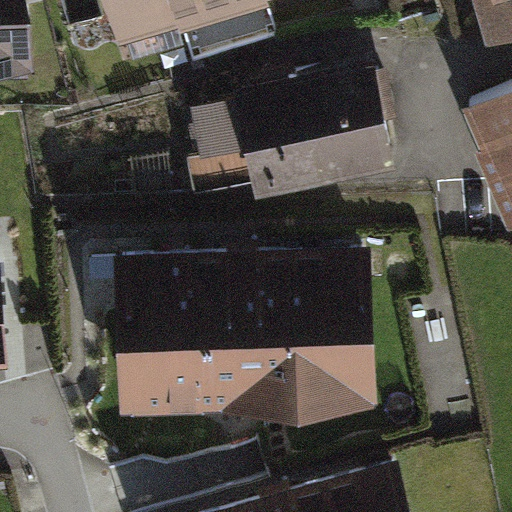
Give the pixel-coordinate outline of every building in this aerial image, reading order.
[(28,0),(0,0),(0,74),(33,73),(29,2),(28,0)] [(176,19),(170,0),(110,0),(121,35),(176,19)] [(221,0),(171,0),(175,13),(221,0)] [(511,30),(511,0),(494,0),(505,33),(511,30)] [(375,57),(239,83),(241,94),(198,102),(208,150),(194,153),(200,186),(257,174),(259,189),(396,162),(375,57)] [(511,82),(468,101),(511,202),(511,82)] [(120,250),(124,393),(198,391),(198,398),(221,398),(221,405),(246,404),(246,399),(347,396),(347,406),(378,405),(373,243),(120,250)] [(192,511),(414,511),(398,454),(192,511)]
